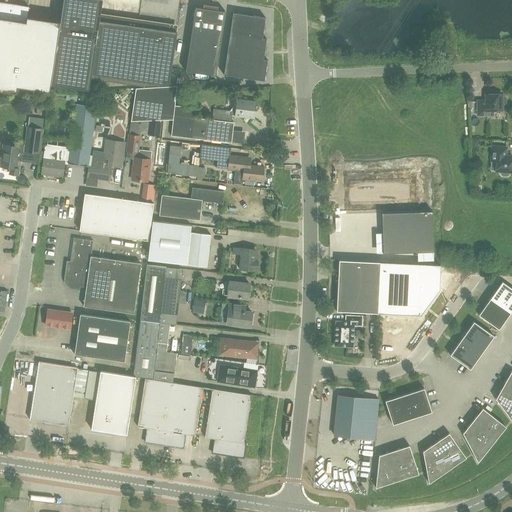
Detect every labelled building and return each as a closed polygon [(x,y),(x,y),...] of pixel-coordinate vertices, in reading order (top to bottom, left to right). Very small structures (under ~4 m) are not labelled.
[(0,90),(16,93),(17,87),(49,91),(50,84),(88,90),(90,78),(142,86),(169,84),(177,32),(138,26),(139,19),(100,13),(101,0),(62,0),(60,21),(27,17),(29,6),(0,1),(0,90)] [(217,10),(217,8),(216,9),(203,7),(204,6),(203,6),(203,8),(195,6),(185,71),(215,75),(225,11),(217,10)] [(233,12),(229,33),(262,38),(265,17),(233,12)] [(266,38),(262,38),(229,33),(226,53),(263,59),(266,38)] [(264,81),(266,68),(267,59),(263,59),(226,53),(223,74),(264,81)] [(230,122),(214,120),(194,117),(195,107),(175,105),(177,86),(135,88),(131,121),(173,119),(171,136),(191,138),(231,143),(234,122),(230,122)] [(493,115),(493,109),(502,109),(502,104),(504,104),(506,103),(506,97),(504,96),(502,96),(502,94),(486,94),(486,101),(478,101),(478,115),(493,115)] [(216,109),(214,120),(230,122),(231,115),(254,118),(256,101),(236,99),(236,105),(231,111),(216,109)] [(88,165),(92,136),(96,106),(76,103),(68,163),(88,165)] [(150,122),(148,135),(159,136),(161,123),(150,122)] [(39,153),(43,129),(28,127),(24,151),(39,153)] [(127,151),(132,152),(138,152),(140,136),(129,134),(127,151)] [(174,140),(173,152),(186,153),(186,146),(198,147),(198,143),(174,140)] [(93,155),(91,166),(99,166),(108,168),(108,164),(120,166),(124,143),(107,141),(104,157),(93,155)] [(243,171),(242,179),(262,181),(264,166),(249,165),(250,158),(230,155),(231,147),(201,144),(199,158),(217,160),(216,167),(243,171)] [(16,168),(19,147),(4,145),(1,167),(11,168),(10,174),(18,175),(19,169),(16,168)] [(506,147),(493,146),(491,161),(496,162),(496,171),(501,171),(500,173),(502,176),(507,176),(509,174),(509,172),(511,172),(511,160),(511,155),(506,155),(506,147)] [(42,173),(61,175),(63,162),(67,162),(69,150),(46,147),(42,173)] [(140,152),(138,152),(132,152),(127,151),(126,157),(134,158),(132,179),(147,181),(150,159),(139,158),(140,152)] [(192,163),(183,162),(184,154),(173,153),(172,161),(162,160),(161,170),(190,174),(192,163)] [(99,166),(91,166),(89,165),(86,185),(96,186),(99,166)] [(197,176),(202,177),(204,177),(205,168),(198,167),(197,176)] [(345,178),(346,208),(415,206),(413,175),(345,178)] [(202,200),(222,202),(224,191),(193,187),(192,198),(161,194),(159,215),(199,220),(202,200)] [(84,193),(79,230),(148,240),(153,203),(84,193)] [(432,210),(381,212),(382,229),(382,232),(382,233),(382,234),(383,234),(383,242),(382,242),(382,244),(383,244),(383,252),(382,252),(383,253),(417,252),(419,252),(419,251),(421,251),(421,252),(423,252),(423,251),(431,250),(431,251),(433,251),(434,251),(432,210)] [(153,220),(148,259),(206,266),(210,234),(190,232),(191,225),(153,220)] [(73,238),(70,263),(68,262),(66,278),(66,280),(66,282),(68,284),(69,285),(71,286),(73,287),(78,288),(78,286),(86,287),(83,306),(134,313),(141,263),(91,256),(93,240),(73,238)] [(233,247),(233,253),(241,254),(239,269),(255,270),(255,268),(257,268),(258,261),(255,261),(256,249),(233,247)] [(380,262),(339,260),(336,311),(377,313),(380,262)] [(380,262),(377,313),(420,315),(423,311),(428,304),(439,289),(440,265),(434,264),(380,262)] [(147,264),(140,320),(159,322),(160,312),(176,314),(178,302),(184,303),(186,291),(180,290),(181,278),(165,276),(166,266),(147,264)] [(221,295),(247,298),(249,283),(229,281),(228,289),(222,289),(221,295)] [(511,288),(502,281),(490,298),(510,312),(511,309),(511,288)] [(196,312),(208,312),(208,299),(197,298),(196,312)] [(510,312),(490,298),(478,315),(498,329),(510,312)] [(252,314),(251,314),(251,312),(243,311),(244,306),(228,304),(226,323),(249,326),(249,324),(250,324),(252,324),(253,315),(252,314)] [(69,328),(72,313),(48,309),(46,325),(69,328)] [(74,354),(124,361),(130,321),(80,314),(74,354)] [(352,346),(353,346),(353,345),(352,345),(353,325),(361,325),(362,325),(361,325),(362,316),(361,316),(346,315),(346,316),(346,321),(336,321),(336,322),(335,345),(334,345),(334,346),(335,346),(335,345),(352,346)] [(159,341),(161,323),(159,322),(140,320),(137,348),(167,352),(168,342),(159,341)] [(473,321),(461,338),(482,352),(494,336),(473,321)] [(187,334),(185,352),(193,353),(196,335),(187,334)] [(219,354),(256,359),(258,348),(259,347),(260,341),(256,341),(221,337),(219,354)] [(470,369),(482,352),(461,338),(450,354),(470,369)] [(177,353),(167,352),(137,348),(134,376),(154,379),(155,372),(175,375),(177,353)] [(30,419),(68,425),(73,395),(84,397),(88,369),(39,361),(30,419)] [(219,364),(217,381),(251,387),(252,388),(255,388),(256,382),(255,381),(257,370),(258,364),(256,364),(246,362),(244,362),(243,368),(219,364)] [(136,376),(100,371),(88,369),(84,397),(96,399),(91,429),(127,434),(136,376)] [(145,442),(165,445),(174,383),(164,381),(145,378),(137,426),(147,428),(145,442)] [(511,385),(505,382),(499,392),(511,399),(511,385)] [(203,387),(174,383),(165,445),(183,448),(185,434),(195,435),(203,387)] [(243,442),(251,394),(212,388),(205,437),(214,438),(212,452),(243,457),(246,442),(243,442)] [(404,394),(412,418),(431,411),(424,388),(404,394)] [(511,399),(499,392),(495,399),(507,414),(511,420),(511,399)] [(412,418),(404,394),(385,400),(392,424),(412,418)] [(338,395),(334,435),(374,439),(378,399),(338,395)] [(474,417),(498,436),(506,426),(496,419),(482,408),(474,417)] [(474,417),(467,427),(490,445),(498,436),(474,417)] [(483,455),(490,445),(467,427),(462,433),(472,450),(476,458),(478,461),(483,455)] [(438,440),(455,464),(466,457),(459,447),(449,433),(438,440)] [(438,440),(429,446),(445,471),(455,464),(438,440)] [(409,445),(397,449),(406,477),(418,473),(415,462),(409,445)] [(436,478),(445,471),(429,446),(422,451),(426,470),(428,479),(429,483),(436,478)] [(397,449),(386,452),(395,481),(406,477),(397,449)] [(395,481),(386,452),(379,455),(377,474),(376,474),(376,483),(375,487),(384,484),(384,485),(395,481)]
